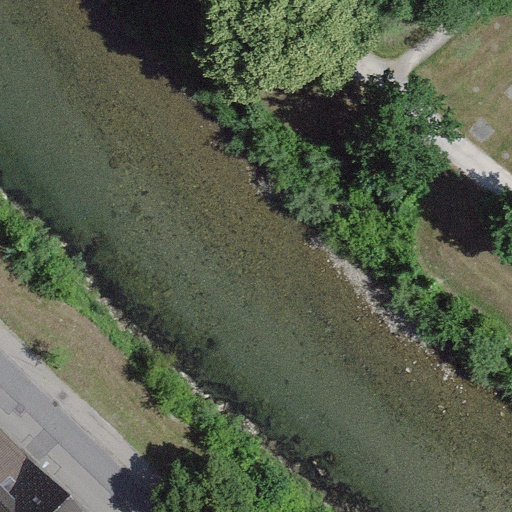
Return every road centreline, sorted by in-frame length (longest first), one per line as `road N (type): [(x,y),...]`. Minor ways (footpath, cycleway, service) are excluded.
road 1 (track): [(511,195),(386,81),(319,0)]
road 2 (residential): [(138,511),(0,380)]
